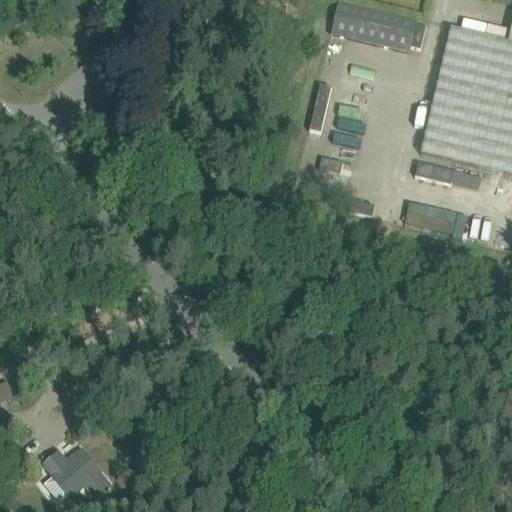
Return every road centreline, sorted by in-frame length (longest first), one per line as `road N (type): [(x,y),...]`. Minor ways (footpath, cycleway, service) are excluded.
road 1 (tertiary): [(361,511),(270,391),(22,123)]
road 2 (residential): [(22,123),(150,17),(158,0)]
